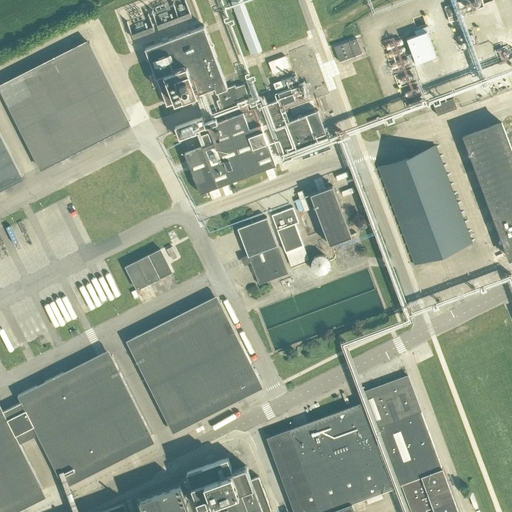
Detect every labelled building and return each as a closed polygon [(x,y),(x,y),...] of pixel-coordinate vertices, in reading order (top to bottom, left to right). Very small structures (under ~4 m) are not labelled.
[(243,0),(231,0),(234,7),(251,54),(262,50),(245,3),(243,0)] [(449,17),(457,14),(459,13),(455,3),(445,7),(449,17)] [(281,99),(249,110),(247,104),(251,102),(244,83),(238,86),(236,86),(236,85),(229,87),(206,25),(147,47),(168,105),(216,87),(217,92),(227,118),(207,125),(204,117),(176,127),(180,138),(197,132),(202,146),(185,152),(199,192),(275,165),(258,120),(268,116),(284,161),(301,155),(302,157),(331,147),(317,111),(289,121),(283,104),(296,99),(291,88),(279,93),(281,99)] [(334,47),(339,62),(362,53),(357,39),(334,47)] [(422,40),(407,41),(408,53),(423,52),(422,40)] [(0,89),(39,167),(129,122),(90,44),(0,89)] [(270,77),(284,72),(279,60),(266,65),(270,77)] [(382,118),(370,123),(373,131),(385,127),(382,118)] [(465,137),(509,257),(511,256),(511,145),(504,123),(465,137)] [(0,186),(21,176),(0,133),(0,186)] [(381,169),(414,261),(416,260),(417,261),(470,242),(469,241),(471,240),(437,148),(436,148),(435,148),(382,167),(382,168),(381,169)] [(330,245),(352,237),(333,186),(312,194),(330,245)] [(267,213),(264,207),(248,214),(251,220),(267,213)] [(303,245),(296,226),(295,223),(299,222),(294,208),(272,216),(285,252),(303,245)] [(259,284),(288,274),(267,217),(238,228),(259,284)] [(126,266),(137,289),(172,271),(160,249),(126,266)] [(330,267),(330,264),(330,260),(329,258),(327,256),(325,255),(323,254),(321,254),(319,254),(317,255),(314,257),(313,258),(312,260),(311,262),(311,265),(312,267),(313,269),(314,270),(317,272),(319,273),(321,273),(323,273),(325,272),(327,271),(329,269),(330,267)] [(130,348),(169,425),(259,380),(220,302),(130,348)] [(14,339),(4,321),(0,323),(0,335),(4,344),(14,339)] [(22,402),(38,434),(61,480),(151,434),(110,353),(20,398),(22,402)] [(326,511),(402,485),(411,511),(421,511),(434,508),(435,511),(457,511),(408,376),(359,394),(362,403),(268,437),(294,511),(326,511)] [(38,434),(22,402),(3,411),(19,443),(38,434)] [(19,443),(3,411),(1,408),(0,408),(0,510),(42,489),(19,443)] [(193,485),(202,511),(270,511),(256,470),(247,473),(245,466),(233,471),(228,456),(187,471),(192,485),(193,485)] [(192,511),(182,484),(140,499),(144,511),(128,511),(126,504),(103,511),(192,511)] [(328,511),(356,511),(353,503),(328,511)]
